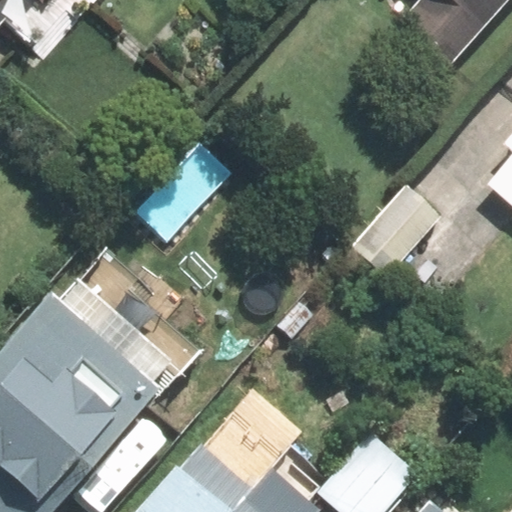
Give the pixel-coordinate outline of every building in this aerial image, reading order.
[(0,0),(0,18),(15,0),(0,0)] [(413,0),(385,31),(436,77),(505,0),(413,0)] [(511,128),(492,151),(511,168),(511,128)] [(436,222),(399,190),(343,254),(380,286),(436,222)] [(63,292),(51,282),(0,344),(0,511),(88,511),(112,484),(119,490),(168,432),(134,403),(154,379),(169,391),(196,358),(121,295),(132,282),(96,252),(63,292)] [(356,446),(308,495),(325,511),(378,511),(401,489),(356,446)] [(236,497),(180,450),(127,511),(301,511),(256,474),(236,497)]
